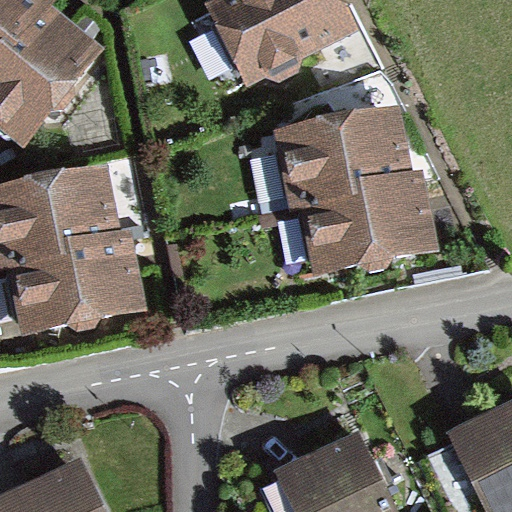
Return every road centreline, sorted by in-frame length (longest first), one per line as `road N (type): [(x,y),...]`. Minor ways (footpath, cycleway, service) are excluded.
road 1 (residential): [(192,374),(511,306)]
road 2 (residential): [(0,406),(192,374)]
road 3 (residential): [(192,374),(198,511)]
